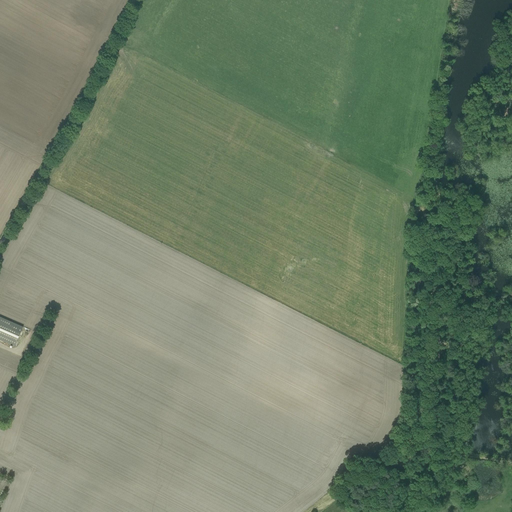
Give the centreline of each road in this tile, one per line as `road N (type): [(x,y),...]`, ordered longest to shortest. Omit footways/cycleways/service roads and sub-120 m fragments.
road 1 (track): [(459,0),(419,218),(411,420),(445,453),(511,460)]
road 2 (unclassified): [(0,245),(134,0)]
